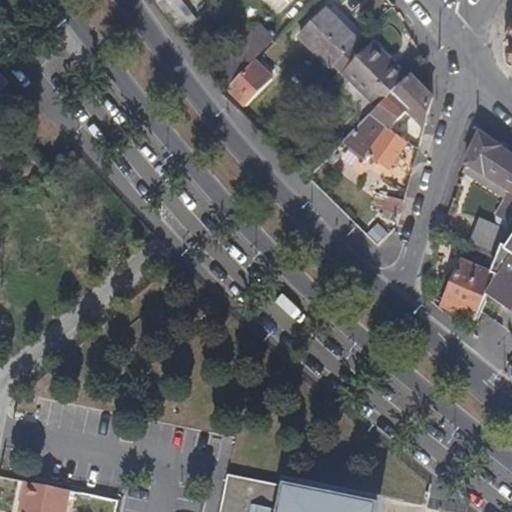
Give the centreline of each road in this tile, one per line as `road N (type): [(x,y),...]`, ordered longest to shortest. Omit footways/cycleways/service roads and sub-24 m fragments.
road 1 (primary): [(57,0),(162,130),(332,312),(511,466)]
road 2 (primary): [(381,310),(217,121),(125,0)]
road 3 (residential): [(470,63),(413,256),(381,310)]
road 4 (unknown): [(154,511),(139,467),(0,433)]
road 5 (primary): [(511,417),(381,310)]
